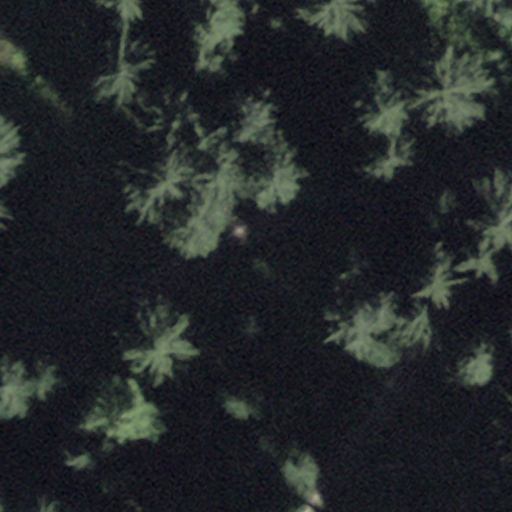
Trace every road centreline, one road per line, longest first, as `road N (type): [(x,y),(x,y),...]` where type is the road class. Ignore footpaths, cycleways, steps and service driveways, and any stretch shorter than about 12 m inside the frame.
road 1 (track): [(511,171),(332,197),(0,349)]
road 2 (track): [(311,511),(348,449),(452,326),(511,278)]
